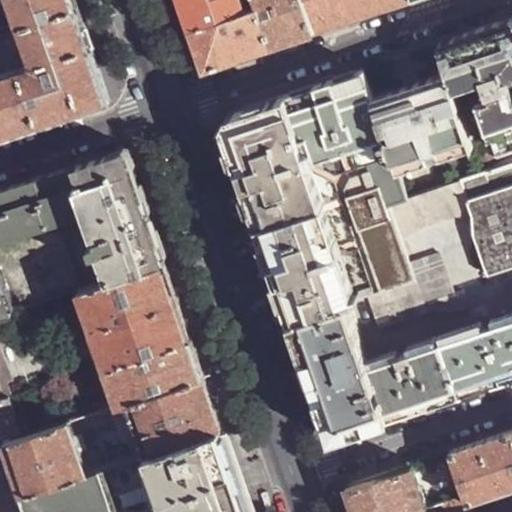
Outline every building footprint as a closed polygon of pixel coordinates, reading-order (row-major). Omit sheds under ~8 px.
[(75,0),(11,0),(20,25),(78,5),(75,0)] [(182,0),(185,8),(190,21),(192,29),(248,10),(244,0),(182,0)] [(299,37),(315,32),(303,0),(256,0),(259,6),(273,46),(299,37)] [(303,0),(315,32),(336,25),(368,14),(401,3),(409,0),(303,0)] [(78,5),(20,25),(33,63),(21,67),(40,124),(111,101),(93,49),(78,5)] [(248,10),(192,29),(200,52),(206,69),(273,46),(259,6),(248,10)] [(511,17),(471,32),(439,42),(449,71),(454,86),(484,76),(489,93),(472,99),(484,137),(489,136),(494,151),(511,145),(511,17)] [(0,137),(40,124),(21,67),(0,74),(0,137)] [(320,83),(287,94),(310,160),(387,134),(374,97),(364,68),(320,83)] [(449,71),(374,97),(387,134),(396,161),(433,148),(471,135),(454,86),(449,71)] [(258,223),(324,200),(310,160),(287,94),(241,110),(221,117),(244,183),(258,223)] [(396,161),(387,134),(310,160),(324,200),(358,297),(367,294),(413,278),(408,261),(400,237),(390,204),(408,197),(396,161)] [(111,280),(165,263),(154,233),(137,183),(131,166),(125,149),(36,178),(0,189),(0,238),(77,214),(79,221),(84,219),(90,234),(88,235),(96,258),(102,254),(111,280)] [(220,169),(226,167),(223,158),(217,160),(220,169)] [(511,161),(460,180),(466,198),(511,182),(511,161)] [(390,204),(400,237),(414,228),(456,214),(471,214),(466,198),(460,180),(408,197),(390,204)] [(511,266),(511,182),(466,198),(471,214),(473,233),(487,276),(511,266)] [(275,275),(291,320),(348,300),(358,297),(324,200),(258,223),(275,275)] [(367,294),(378,325),(426,309),(424,302),(452,293),(438,251),(408,261),(413,278),(367,294)] [(177,297),(165,263),(111,280),(78,291),(104,366),(191,338),(177,297)] [(0,316),(12,312),(0,277),(0,316)] [(465,299),(462,290),(452,293),(424,302),(426,309),(435,306),(436,309),(465,299)] [(467,304),(465,299),(436,309),(437,314),(467,304)] [(331,440),(388,421),(370,365),(348,300),(291,320),(300,347),(325,422),(331,440)] [(511,317),(507,319),(441,341),(459,396),(509,380),(511,378),(511,317)] [(196,354),(191,338),(104,366),(118,405),(129,401),(204,376),(196,354)] [(426,408),(459,396),(441,341),(370,365),(388,421),(426,408)] [(0,400),(10,397),(3,376),(8,374),(0,350),(0,400)] [(205,379),(204,376),(129,401),(146,454),(222,428),(221,425),(212,399),(205,379)] [(0,431),(4,443),(24,437),(10,397),(0,400),(0,431)] [(146,454),(129,401),(118,405),(75,419),(93,471),(101,469),(146,454)] [(93,471),(75,419),(24,437),(4,443),(14,472),(22,495),(93,471)] [(231,454),(222,428),(146,454),(165,511),(251,511),(241,482),(231,454)] [(511,431),(481,443),(451,452),(466,496),(469,505),(511,490),(511,431)] [(428,509),(466,496),(451,452),(413,465),(428,509)] [(165,511),(146,454),(101,469),(115,511),(165,511)] [(355,511),(416,511),(418,511),(428,509),(413,465),(347,488),(355,511)] [(22,495),(27,511),(115,511),(101,469),(93,471),(22,495)]
